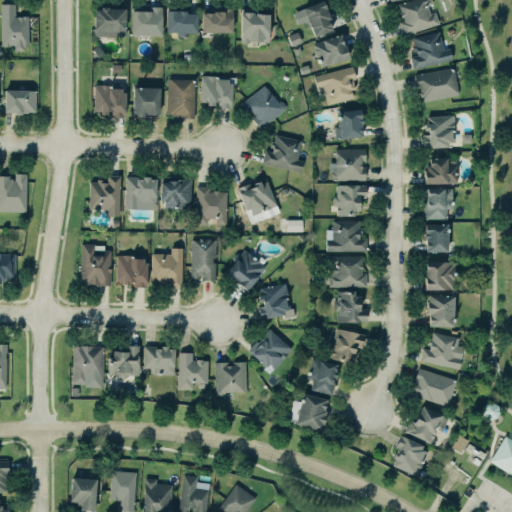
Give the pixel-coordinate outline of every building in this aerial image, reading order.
[(305,18),(302,19),(305,27),(309,26),(313,35),(330,28),(326,18),(331,16),(327,5),(324,6),(321,0),(318,0),(301,7),(303,13),(305,18)] [(399,4),(411,0),(431,0),(432,3),(427,5),(430,13),(435,11),(439,23),(404,35),(400,23),(405,21),(399,4)] [(0,3),(1,45),(14,45),(14,49),(28,48),(28,15),(14,15),(14,3),(0,3)] [(92,35),(123,35),(123,7),(106,7),(106,6),(99,5),(99,7),(92,7),(92,35)] [(160,35),(161,6),(148,6),(148,11),(130,10),(130,34),(160,35)] [(211,10),(211,12),(210,11),(203,11),(203,12),(200,12),(200,30),(230,31),(231,7),(222,7),(222,10),(211,10)] [(166,10),(186,10),(186,13),(197,13),(196,31),(186,31),(186,36),(178,36),(178,31),(166,31),(166,10)] [(239,41),(267,41),(268,13),(240,12),(239,41)] [(411,36),(412,44),(410,44),(411,50),(414,49),(415,54),(408,55),(411,68),(451,59),(448,47),(441,48),(437,30),(411,36)] [(320,66),(347,57),(340,33),(312,42),(320,66)] [(350,64),(311,75),(314,87),(321,85),(325,103),(351,97),(349,89),(353,88),(351,79),(354,78),(350,64)] [(411,73),(414,87),(417,87),(418,90),(417,90),(418,95),(421,95),(422,100),(456,94),(451,66),(411,73)] [(201,75),(228,76),(228,83),(231,83),(230,106),(219,106),(220,101),(214,101),(214,104),(208,104),(207,102),(199,102),(201,75)] [(165,76),(164,113),(179,113),(179,117),(191,117),(192,77),(165,76)] [(237,103),(247,114),(250,112),(251,114),(248,117),(258,129),(285,107),(284,106),(284,104),(281,100),(279,100),(278,98),(276,100),(262,83),(237,103)] [(124,87),(93,86),(93,112),(110,112),(110,116),(124,116),(124,87)] [(159,87),(132,86),(132,115),(158,115),(159,87)] [(4,112),(34,112),(34,89),(4,89),(4,112)] [(337,110),(338,118),(336,118),(337,121),(336,123),(336,125),(338,126),(333,127),(334,137),(360,135),(359,122),(361,122),(360,117),(359,117),(358,108),(337,110)] [(453,145),(453,115),(425,115),(425,134),(422,134),(422,146),(453,145)] [(301,140),(274,134),(270,151),(264,149),(261,162),(300,171),(302,160),(296,158),(301,140)] [(336,148),(366,148),(366,162),(362,162),(362,165),(366,165),(366,180),(335,180),(332,178),(331,174),(333,171),(336,171),(336,148)] [(427,156),(445,156),(445,162),(454,162),(454,182),(422,182),(422,169),(424,169),(424,164),(427,164),(427,156)] [(0,211),(26,212),(27,173),(15,173),(15,180),(12,180),(12,178),(10,178),(10,175),(0,174),(0,211)] [(117,174),(117,215),(106,214),(107,208),(87,208),(87,180),(95,181),(95,178),(105,178),(105,174),(117,174)] [(162,207),(189,208),(191,176),(159,175),(158,199),(162,200),(162,207)] [(155,177),(124,176),(123,208),(155,209),(155,177)] [(235,186),(244,209),(248,208),(250,214),(275,204),(265,180),(259,183),(258,180),(252,182),(254,185),(249,187),(247,182),(235,186)] [(335,184),(363,184),(363,194),(364,195),(364,197),(357,197),(357,205),(358,205),(358,209),(351,209),(351,214),(335,214),(335,204),(332,204),(331,203),(331,197),(332,196),(335,196),(335,184)] [(194,185),(193,223),(205,223),(205,217),(214,217),(214,223),(224,223),(225,191),(217,190),(217,189),(211,189),(211,191),(205,191),(207,189),(208,185),(194,185)] [(421,187),(421,207),(423,207),(423,217),(424,217),(443,217),(443,216),(445,216),(445,215),(445,208),(450,207),(450,204),(451,203),(451,200),(450,187),(421,187)] [(358,219),(331,219),(331,228),(325,228),(325,251),(365,250),(365,236),(358,237),(358,219)] [(421,221),(442,220),(443,246),(422,247),(421,221)] [(190,278),(200,278),(200,279),(215,280),(215,238),(190,238),(190,278)] [(109,249),(109,284),(91,284),(91,282),(78,282),(78,242),(93,242),(93,249),(109,249)] [(181,247),(170,247),(169,253),(150,252),(150,280),(167,280),(167,286),(180,287),(181,247)] [(223,271),(245,290),(265,267),(243,248),(223,271)] [(114,253),(114,279),(121,280),(121,283),(125,283),(125,280),(132,280),(131,286),(145,286),(145,261),(141,261),(142,257),(128,256),(128,254),(114,253)] [(328,286),(365,285),(365,272),(361,272),(361,254),(327,255),(328,286)] [(453,289),(454,261),(424,260),(424,288),(453,289)] [(258,286),(283,281),(288,307),(290,306),(292,314),(282,316),(281,313),(259,318),(256,306),(262,305),(261,299),(257,300),(256,294),(259,293),(258,286)] [(365,321),(365,308),(357,308),(357,290),(334,290),(335,321),(365,321)] [(426,294),(426,300),(424,300),(423,313),(426,313),(426,325),(451,326),(453,295),(426,294)] [(244,349),(255,337),(256,339),(268,327),(290,347),(272,367),(267,363),(263,366),(244,349)] [(355,345),(361,346),(364,334),(334,327),(328,347),(330,348),(328,358),(351,363),(355,345)] [(458,336),(430,331),(427,348),(421,347),(418,360),(458,367),(462,346),(456,344),(458,336)] [(102,345),(101,376),(99,376),(96,379),(92,379),(91,377),(84,376),(84,383),(69,383),(70,344),(102,345)] [(141,366),(152,367),(152,373),(172,373),(173,346),(142,344),(141,366)] [(108,356),(113,356),(113,349),(126,351),(126,345),(139,345),(139,375),(128,375),(127,377),(118,377),(117,374),(108,374),(108,356)] [(191,352),(177,352),(177,388),(191,388),(191,382),(207,382),(207,359),(191,359),(191,352)] [(329,394),(332,381),(331,381),(331,377),(334,377),(335,370),(333,370),(335,363),(310,357),(305,377),(311,379),(309,389),(329,394)] [(215,361),(228,361),(228,364),(232,364),(232,360),(246,360),(247,391),(226,392),(225,395),(215,395),(215,361)] [(416,367),(412,378),(414,379),(409,393),(445,404),(453,379),(451,379),(450,377),(416,367)] [(327,398),(301,393),(299,401),(292,399),(287,422),(320,429),(327,398)] [(481,415),(480,408),(483,403),(490,401),(496,405),(497,411),(494,417),(486,419),(481,415)] [(408,418),(411,420),(419,403),(441,413),(441,414),(447,417),(440,431),(434,428),(428,433),(432,435),(428,443),(401,431),(408,418)] [(390,464),(392,459),(390,458),(393,451),(396,452),(398,448),(394,446),(399,434),(421,444),(419,448),(425,451),(422,458),(427,460),(424,466),(419,464),(414,475),(390,464)] [(450,447),(460,452),(466,439),(457,434),(450,447)] [(488,460),(511,474),(511,439),(503,434),(488,460)] [(119,499),(119,510),(133,511),(134,471),(110,470),(109,499),(119,499)] [(177,511),(205,511),(208,482),(196,481),(196,475),(181,474),(177,511)] [(70,501),(71,475),(97,477),(95,510),(80,509),(81,505),(76,505),(76,502),(73,502),(72,501),(70,501)] [(171,483),(169,511),(154,511),(140,511),(142,477),(154,478),(154,482),(171,483)] [(227,511),(244,511),(255,496),(234,483),(218,507),(227,511)]
